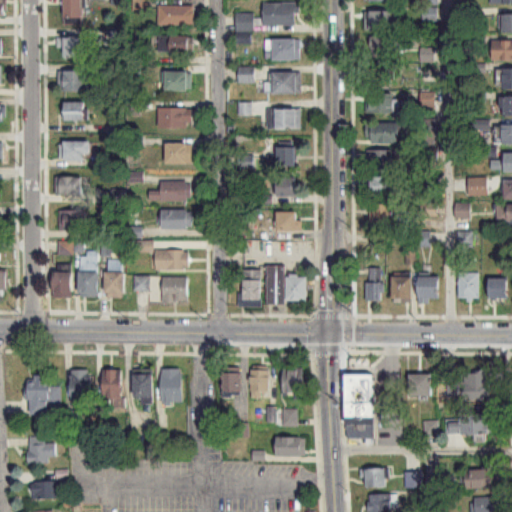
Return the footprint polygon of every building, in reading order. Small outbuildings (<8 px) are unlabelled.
[(83,0),(64,0),(65,26),(84,26),(83,0)] [(148,0),(133,0),(134,11),(148,11),(148,0)] [(265,25),(299,25),(299,2),(265,2),(265,25)] [(159,26),(194,26),(194,6),(159,6),(159,26)] [(394,31),(394,10),(366,10),(366,31),(394,31)] [(238,42),(252,42),(252,13),(238,13),(238,42)] [(511,13),(501,14),(501,32),(511,31),(511,13)] [(159,36),(159,53),(194,53),(194,36),(159,36)] [(63,59),(85,59),(85,38),(63,38),(63,59)] [(301,39),(274,39),(274,60),(301,60),(301,39)] [(511,40),(494,40),(494,61),(511,60),(511,40)] [(392,42),(372,42),(372,58),(392,58),(392,42)] [(370,88),(392,88),(392,66),(370,66),(370,88)] [(240,67),(240,83),(255,83),(255,67),(240,67)] [(498,89),(511,89),(511,68),(498,69),(498,89)] [(192,91),(192,71),(165,71),(165,91),(192,91)] [(85,72),(60,72),(60,92),(85,92),(85,72)] [(302,72),(274,72),(274,81),(266,81),(266,94),(302,94),(302,72)] [(396,114),(396,95),(370,95),(370,114),(396,114)] [(511,96),(501,97),(501,117),(511,117),(511,96)] [(85,121),(85,103),(65,103),(65,121),(85,121)] [(159,129),(192,129),(192,108),(159,108),(159,129)] [(302,109),(269,109),(269,130),(302,130),(302,109)] [(368,124),(368,144),(401,144),(401,124),(368,124)] [(511,144),(511,125),(496,125),(496,145),(511,144)] [(91,143),(62,143),(62,162),(91,162),(91,143)] [(167,165),(192,165),(192,145),(167,145),(167,165)] [(298,147),(277,147),(277,168),(298,168),(298,147)] [(395,150),(367,150),(367,170),(395,170),(395,150)] [(511,171),(511,151),(493,152),(493,172),(511,171)] [(394,197),(394,177),(369,177),(369,197),(394,197)] [(57,178),(57,196),(85,196),(85,178),(57,178)] [(488,178),(469,178),(469,195),(488,195),(488,178)] [(298,179),(279,179),(279,197),(298,197),(298,179)] [(151,201),(192,201),(192,183),(161,183),(161,191),(151,191),(151,201)] [(396,204),(372,204),(372,229),(396,229),(396,204)] [(456,219),(471,219),(471,204),(456,204),(456,219)] [(511,222),(511,205),(496,206),(496,222),(511,222)] [(90,211),(60,211),(60,231),(90,231),(90,211)] [(162,229),(194,229),(194,211),(162,211),(162,229)] [(301,213),(279,213),(279,232),(301,232),(301,213)] [(458,247),(473,247),(473,232),(458,232),(458,247)] [(60,255),(74,255),(74,242),(60,242),(60,255)] [(154,252),(154,242),(139,242),(139,252),(154,252)] [(157,271),(189,271),(189,251),(157,251),(157,271)] [(81,252),(81,297),(99,297),(99,252),(81,252)] [(126,262),(119,262),(119,269),(107,269),(107,298),(125,298),(126,262)] [(309,302),(309,277),(287,277),(287,267),(269,267),(269,305),(286,305),(286,302),(309,302)] [(56,298),(73,298),(73,269),(56,269),(56,298)] [(0,292),(8,293),(8,270),(0,270),(0,292)] [(263,272),(249,272),(249,280),(243,280),(243,308),(263,308),(263,272)] [(480,300),(480,273),(460,273),(460,300),(480,300)] [(136,292),(150,292),(150,277),(136,277),(136,292)] [(414,277),(394,277),(394,301),(414,301),(414,277)] [(420,277),(420,302),(440,302),(440,277),(420,277)] [(164,303),(189,303),(189,279),(164,279),(164,303)] [(491,299),(508,299),(508,279),(491,279),(491,299)] [(384,301),(384,282),(367,282),(367,301),(384,301)] [(285,369),(285,398),(304,398),(304,369),(285,369)] [(72,370),(72,405),(93,405),(93,370),(72,370)] [(123,408),(123,370),(107,370),(107,408),(123,408)] [(163,370),(163,405),(184,405),(184,370),(163,370)] [(270,398),(270,370),(252,370),(252,398),(270,398)] [(490,372),(463,374),(465,401),(492,400),(490,372)] [(224,394),(243,394),(243,374),(224,374),(224,394)] [(155,375),(136,375),(136,404),(155,404),(155,375)] [(411,375),(411,397),(433,397),(433,375),(411,375)] [(375,376),(347,376),(347,439),(375,439),(375,376)] [(63,387),(50,387),(50,377),(30,377),(30,415),(63,415),(63,387)] [(268,422),(276,422),(276,408),(268,408),(268,422)] [(299,409),(284,409),(284,426),(299,426),(299,409)] [(460,414),(460,420),(449,420),(449,435),(494,435),(494,414),(460,414)] [(438,422),(427,422),(427,435),(438,435),(438,422)] [(30,464),(59,464),(59,443),(49,443),(49,436),(30,436),(30,464)] [(277,457),(307,457),(307,438),(277,438),(277,457)] [(389,470),(366,470),(366,488),(389,488),(389,470)] [(468,489),(495,489),(495,470),(468,470),(468,489)] [(60,500),(60,482),(33,482),(33,500),(60,500)] [(368,496),(369,511),(393,511),(392,494),(368,496)] [(496,511),(496,498),(474,498),(473,511),(496,511)]
